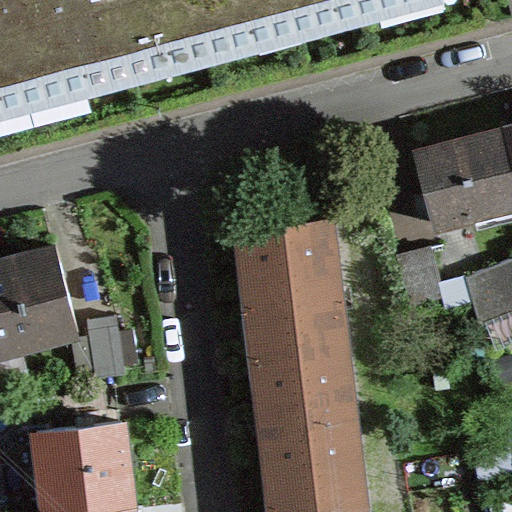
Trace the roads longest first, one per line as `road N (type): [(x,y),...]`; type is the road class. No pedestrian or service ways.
road 1 (residential): [(166,167),(511,75)]
road 2 (residential): [(166,167),(212,511)]
road 3 (residential): [(0,207),(166,167)]
